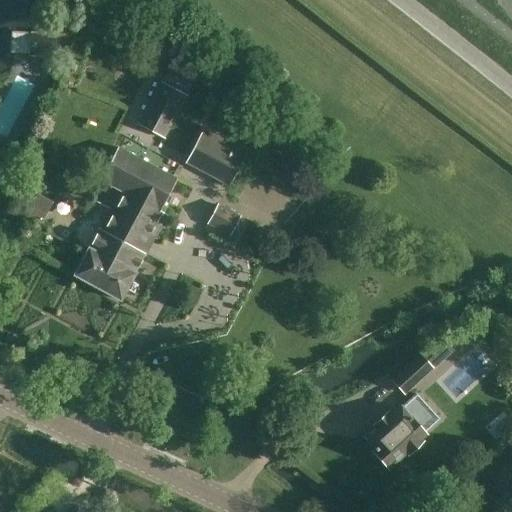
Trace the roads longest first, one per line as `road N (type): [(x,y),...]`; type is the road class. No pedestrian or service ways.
road 1 (tertiary): [(239,511),(0,396)]
road 2 (unclassified): [(511,90),(398,0)]
